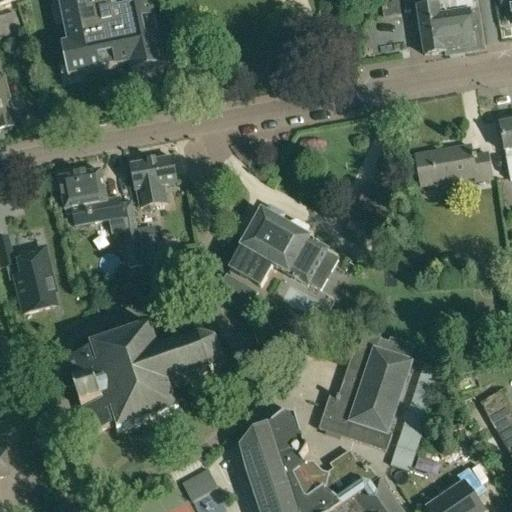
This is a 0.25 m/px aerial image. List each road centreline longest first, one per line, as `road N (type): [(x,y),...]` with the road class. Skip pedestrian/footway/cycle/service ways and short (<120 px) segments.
road 1 (residential): [(110,489),(190,458),(262,400),(201,279)]
road 2 (tertiary): [(209,124),(511,67)]
road 3 (residential): [(201,279),(71,335),(49,371),(53,421)]
road 4 (tertiary): [(0,165),(209,124)]
road 5 (residential): [(201,279),(214,230),(198,186),(223,153),(209,124)]
